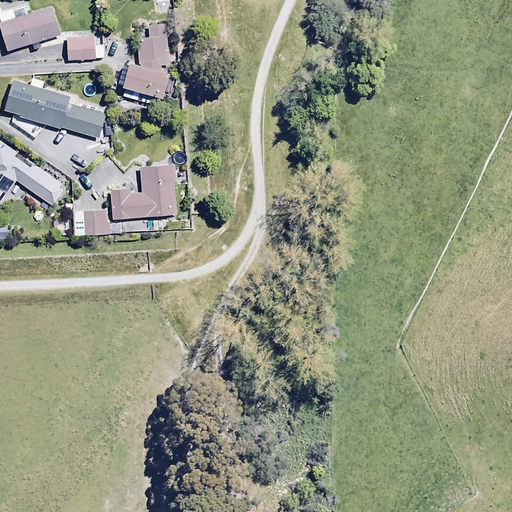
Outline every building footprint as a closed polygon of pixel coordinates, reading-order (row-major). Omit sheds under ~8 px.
[(1,27),(8,51),(31,44),(32,50),(40,47),(38,42),(61,35),(53,8),(31,15),(28,5),(0,13),(0,15),(3,26),(1,27)] [(169,60),(165,23),(147,23),(148,37),(137,38),(138,62),(131,60),(120,97),(158,108),(168,71),(161,69),(160,61),(169,60)] [(93,36),(66,38),(68,62),(104,60),(103,46),(94,46),(93,36)] [(29,84),(13,79),(4,109),(19,114),(16,124),(22,126),(25,118),(59,129),(60,127),(98,138),(105,115),(70,103),(71,97),(41,88),(43,82),(31,78),(29,84)] [(0,141),(0,202),(15,180),(53,206),(64,190),(59,187),(61,183),(32,164),(31,165),(15,155),(17,153),(0,141)] [(176,215),(173,164),(140,167),(142,193),(129,194),(128,188),(109,190),(112,220),(176,215)] [(106,209),(74,210),(75,236),(120,234),(120,223),(106,224),(106,209)]
